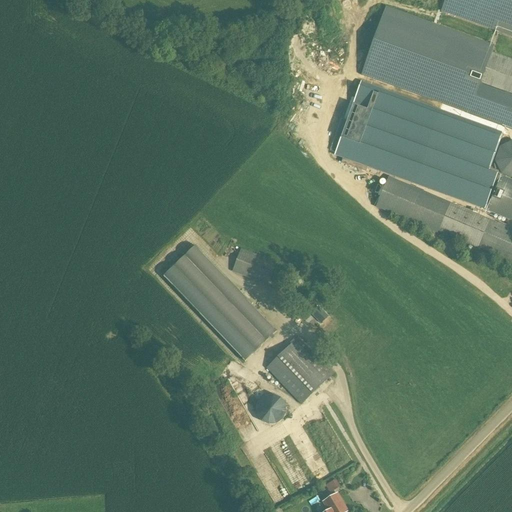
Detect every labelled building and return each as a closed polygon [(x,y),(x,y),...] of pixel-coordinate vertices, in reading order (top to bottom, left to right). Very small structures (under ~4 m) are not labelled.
[(511,0),(446,0),(443,9),(511,34),(511,0)] [(511,95),(479,83),(491,52),(492,52),(494,46),(386,7),(361,76),(511,130),(511,95)] [(511,95),(511,59),(492,52),(491,52),(479,83),(511,95)] [(484,210),(486,211),(500,179),(496,177),(498,174),(488,170),(501,135),(361,84),(342,136),(334,157),(342,160),(340,164),(361,172),(365,173),(367,169),(484,211),(484,210)] [(511,177),(511,141),(500,147),(495,161),(501,174),(511,177)] [(511,180),(502,176),(500,179),(486,211),(511,221),(511,180)] [(511,228),(499,223),(490,220),(388,177),(384,187),(382,186),(382,188),(378,186),(375,194),(379,195),(378,196),(380,197),(376,208),(437,233),(438,232),(477,248),(511,262),(511,228)] [(277,332),(256,310),(195,247),(164,276),(245,362),(277,332)] [(267,286),(276,262),(241,249),(232,272),(267,286)] [(302,405),(335,374),(299,337),(266,368),(302,405)] [(268,425),(276,425),(283,420),(287,413),(285,405),(281,398),(274,395),(266,396),(259,400),(256,408),(257,415),(261,422),(268,425)] [(327,483),(330,491),(339,488),(336,480),(327,483)] [(346,511),(348,511),(338,494),(323,502),(329,511),(327,511),(346,511)]
